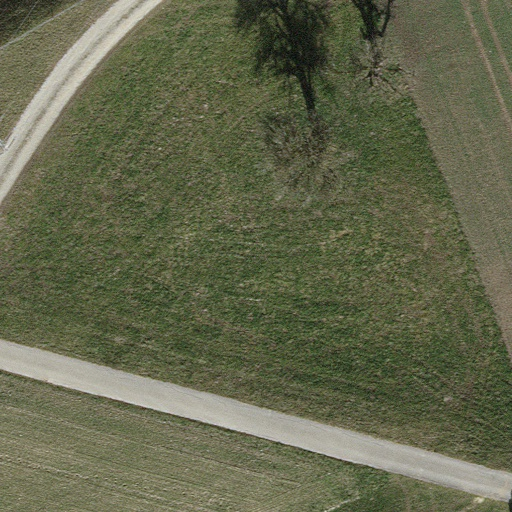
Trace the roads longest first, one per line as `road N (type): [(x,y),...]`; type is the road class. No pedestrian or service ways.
road 1 (track): [(0,353),(511,490)]
road 2 (track): [(0,167),(71,57),(137,0)]
